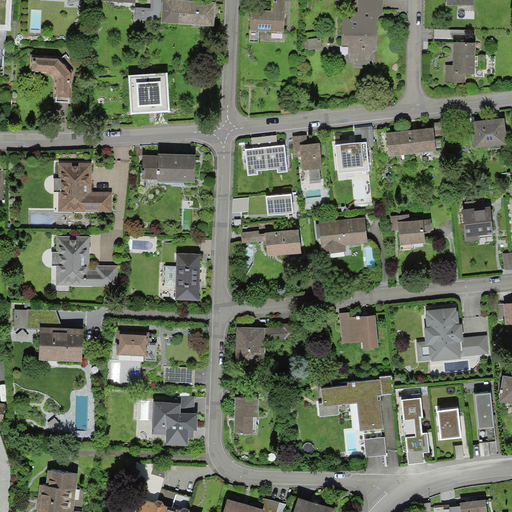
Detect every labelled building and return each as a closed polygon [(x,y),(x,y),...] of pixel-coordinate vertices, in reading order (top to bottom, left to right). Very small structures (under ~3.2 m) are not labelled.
[(150,0),(150,10),(132,9),(131,22),(213,26),(214,2),(168,0),(150,0)] [(284,0),(269,0),(269,12),(250,12),(249,42),(258,42),(258,33),(284,33),(284,0)] [(381,0),(356,0),(356,12),(352,17),(342,16),(341,46),(348,46),(347,68),(375,69),(375,19),(381,13),(381,0)] [(451,30),(432,29),(432,40),(450,40),(451,30)] [(319,39),(303,41),(305,53),(321,51),(319,39)] [(474,43),(452,43),(451,65),(444,65),(443,84),(464,85),(464,75),(474,75),(474,68),(477,67),(478,57),(473,57),(474,43)] [(56,60),(31,58),(30,73),(47,74),(55,81),(54,98),(70,99),(70,74),(56,60)] [(164,74),(127,77),(130,114),(167,111),(164,74)] [(503,118),(468,121),(471,147),(505,144),(503,118)] [(430,127),(384,132),(387,155),(433,150),(430,127)] [(255,147),(245,148),(246,158),(255,157),(257,172),(287,169),(286,157),(293,156),(291,136),(282,137),(283,143),(254,146),(255,147)] [(305,137),(294,138),(296,154),(300,154),(301,168),(307,168),(309,184),(321,183),(319,169),(321,169),(320,156),(323,156),(322,144),(305,145),(305,137)] [(365,147),(334,150),(337,173),(367,170),(365,147)] [(155,155),(142,155),(141,181),(193,183),(194,154),(155,153),(155,155)] [(93,161),(56,160),(56,176),(51,176),(51,191),(56,191),(55,212),(111,213),(112,193),(92,193),(93,161)] [(476,201),(459,203),(464,242),(479,240),(479,237),(494,235),(491,207),(477,208),(476,201)] [(409,215),(390,218),(392,231),(396,231),(399,249),(425,246),(423,233),(434,231),(432,219),(410,222),(409,215)] [(363,218),(318,223),(322,256),(345,253),(344,245),(366,243),(363,218)] [(257,231),(241,233),(242,244),(263,242),(265,258),(301,254),(298,229),(258,234),(257,231)] [(87,237),(55,237),(55,252),(50,252),(50,267),(55,267),(55,286),(116,286),(116,265),(87,265),(87,237)] [(198,255),(175,253),(174,266),(163,265),(162,285),(174,286),(173,298),(196,299),(198,255)] [(511,253),(502,254),(504,272),(511,271),(511,253)] [(511,301),(503,303),(505,324),(511,323),(511,301)] [(425,341),(417,341),(419,361),(431,360),(461,358),(461,355),(492,353),(490,335),(463,338),(462,324),(459,324),(458,305),(423,308),(425,341)] [(55,310),(16,309),(14,327),(40,327),(39,358),(82,359),(82,328),(59,326),(55,310)] [(349,313),(339,314),(342,344),(362,342),(363,350),(378,349),(374,314),(349,317),(349,313)] [(264,329),(235,328),(233,364),(263,366),(264,341),(293,338),(290,325),(264,329)] [(157,336),(118,334),(117,357),(156,359),(157,336)] [(194,368),(164,367),(164,386),(194,387),(194,368)] [(391,394),(389,373),(378,375),(379,379),(346,383),(347,386),(320,390),(323,409),(356,405),(360,432),(384,429),(380,395),(391,394)] [(511,375),(502,374),(497,401),(511,403),(511,375)] [(491,392),(474,393),(478,426),(486,425),(488,441),(479,442),(481,456),(491,455),(490,441),(497,440),(491,392)] [(178,401),(154,401),(153,429),(166,429),(166,444),(189,446),(189,430),(196,430),(198,414),(194,413),(195,396),(178,395),(178,401)] [(259,399),(233,397),(232,432),(252,434),(253,417),(259,417),(259,399)] [(421,397),(401,399),(403,417),(408,463),(424,461),(423,451),(429,451),(427,432),(422,432),(420,416),(423,416),(421,397)] [(457,408),(437,410),(440,439),(460,437),(457,408)] [(384,437),(364,440),(366,457),(386,455),(384,437)] [(139,497),(135,511),(197,511),(187,509),(191,497),(162,489),(168,463),(137,462),(132,480),(148,485),(144,498),(139,497)] [(77,473),(47,469),(46,484),(39,484),(36,511),(82,511),(83,509),(73,508),(77,473)] [(335,511),(337,508),(297,495),(293,508),(279,504),(276,511),(335,511)] [(459,504),(449,505),(450,511),(486,511),(484,496),(458,500),(459,504)] [(259,507),(227,497),(221,511),(275,511),(279,504),(263,497),(259,507)] [(430,500),(417,501),(418,511),(446,511),(446,506),(431,507),(430,500)]
